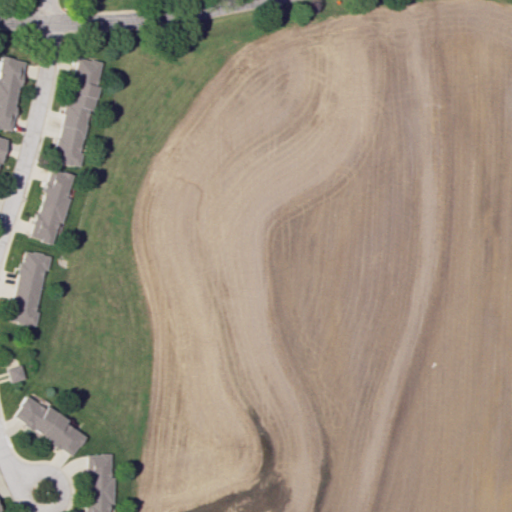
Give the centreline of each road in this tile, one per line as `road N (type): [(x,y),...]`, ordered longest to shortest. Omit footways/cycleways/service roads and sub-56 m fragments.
road 1 (residential): [(48,0),(49,51),(0,224),(4,466),(23,480)]
road 2 (residential): [(249,0),(155,19),(0,20)]
